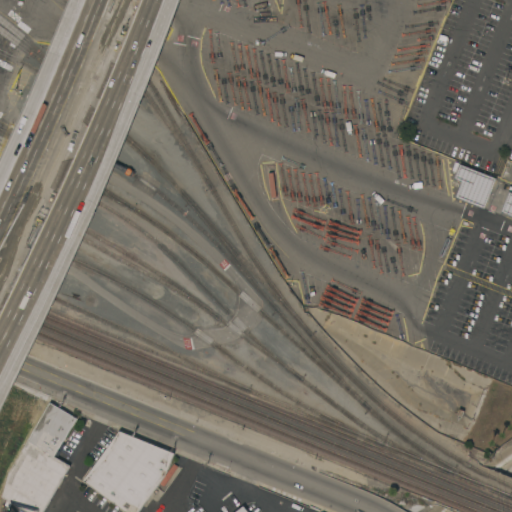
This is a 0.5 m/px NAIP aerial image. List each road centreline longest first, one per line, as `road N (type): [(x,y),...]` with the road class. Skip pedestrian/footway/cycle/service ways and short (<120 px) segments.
road 1 (tertiary): [(0,360),(372,511)]
road 2 (motorway): [(0,325),(89,139),(141,0)]
road 3 (motorway): [(104,0),(56,126),(0,238)]
